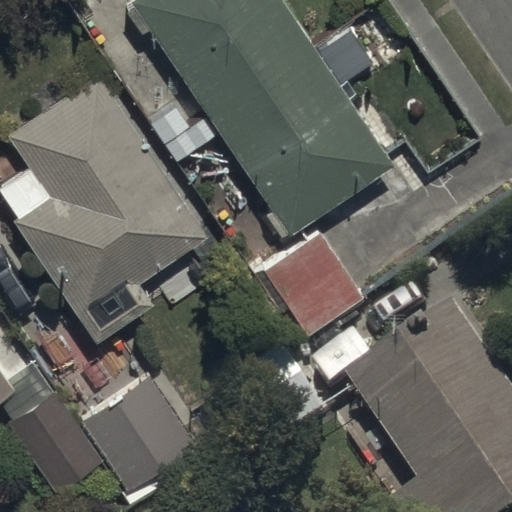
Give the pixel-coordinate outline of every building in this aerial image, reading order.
[(390,150),(288,0),(136,0),(207,105),(189,117),(175,97),(148,115),(174,154),(220,123),(286,220),(390,150)] [(98,61),(8,122),(29,154),(0,173),(0,191),(93,330),(152,290),(137,268),(206,221),(98,61)] [(362,288),(317,220),(262,256),(307,324),(362,288)] [(511,511),(511,386),(456,302),(352,374),(423,481),(395,500),(402,511),(511,511)] [(290,348),(214,391),(250,454),(326,411),(290,348)] [(0,388),(14,379),(0,358),(0,388)] [(80,409),(103,449),(124,480),(194,435),(148,365),(80,409)] [(103,449),(80,409),(59,378),(9,411),(55,480),(103,449)] [(238,511),(212,470),(147,511),(238,511)]
